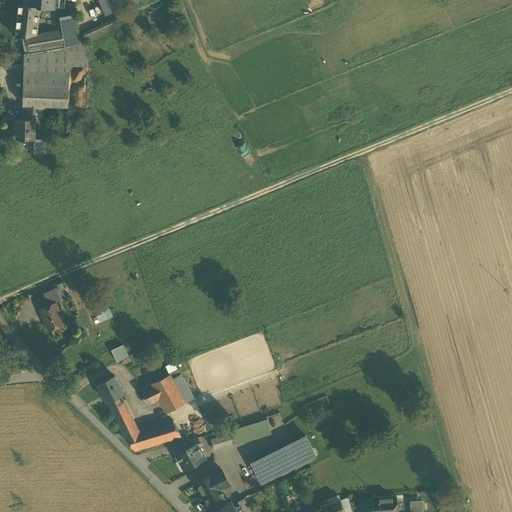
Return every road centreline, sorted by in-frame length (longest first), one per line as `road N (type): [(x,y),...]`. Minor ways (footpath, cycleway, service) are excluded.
road 1 (track): [(511,94),(0,300)]
road 2 (track): [(464,511),(360,152)]
road 3 (residential): [(189,511),(50,375)]
